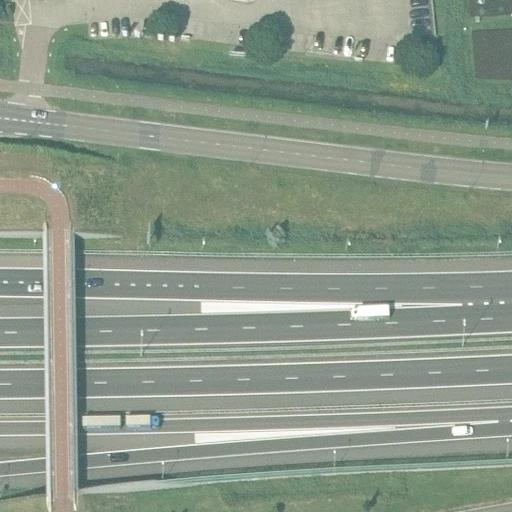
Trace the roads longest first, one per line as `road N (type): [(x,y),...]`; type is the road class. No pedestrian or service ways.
road 1 (secondary): [(511,176),(0,118)]
road 2 (motorway): [(0,470),(511,421)]
road 3 (motorway): [(0,382),(511,364)]
road 4 (motorway): [(0,422),(511,419)]
road 5 (motorway): [(464,315),(199,285),(0,281)]
road 6 (motorway): [(464,315),(0,333)]
